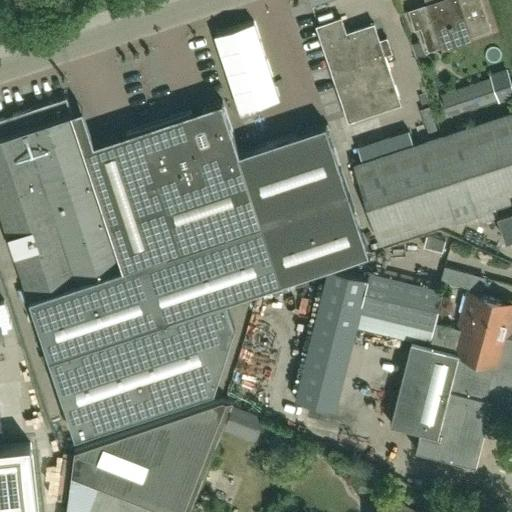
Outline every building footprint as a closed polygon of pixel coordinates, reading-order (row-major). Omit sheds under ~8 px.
[(421,27),(428,50),(492,29),(482,0),(435,0),(408,9),(415,29),(421,27)] [(259,18),(217,31),(240,109),(282,97),(259,18)] [(386,37),(379,40),(374,24),(346,34),(341,18),(317,26),(349,120),(400,103),(385,56),(391,53),(386,37)] [(492,76),(440,94),(448,116),(500,98),(492,76)] [(83,108),(70,112),(65,96),(0,117),(0,212),(29,299),(75,436),(214,391),(235,327),(226,300),(369,253),(326,124),(240,153),(223,101),(203,107),(204,112),(192,116),(191,111),(127,132),(129,137),(96,148),(90,127),(83,108)] [(380,242),(475,210),(479,222),(496,217),(504,242),(511,239),(511,112),(354,164),(380,242)] [(445,240),(426,236),(423,247),(442,252),(445,240)] [(445,267),(441,281),(469,288),(473,274),(445,267)] [(328,269),(296,400),(335,409),(356,327),(360,310),(368,279),(328,269)] [(410,341),(390,424),(420,432),(415,450),(475,466),(484,431),(494,434),(500,430),(510,396),(511,393),(511,335),(508,334),(511,318),(511,302),(481,295),(468,292),(467,292),(458,328),(436,322),(434,328),(430,346),(410,341)] [(206,511),(203,511),(202,511),(189,511),(232,403),(222,400),(75,450),(73,461),(71,474),(72,474),(97,484),(86,511),(206,511)] [(232,405),(223,429),(254,442),(263,417),(232,405)] [(0,511),(37,511),(30,443),(0,446),(0,511)] [(86,511),(97,484),(71,474),(66,511),(86,511)] [(413,511),(385,499),(379,511),(413,511)]
